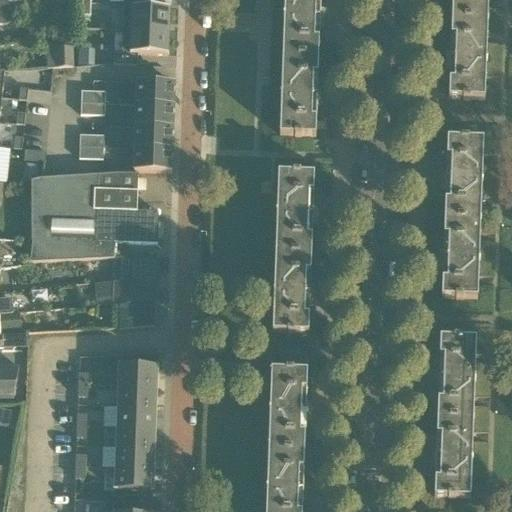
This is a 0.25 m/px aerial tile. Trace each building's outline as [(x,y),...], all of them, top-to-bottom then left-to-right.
[(0,0),(0,25),(7,26),(8,2),(16,2),(16,0),(0,0)] [(318,58),(319,40),(315,40),(315,0),(284,0),(282,57),(318,58)] [(456,0),(456,2),(452,2),(452,20),(488,21),(488,0),(456,0)] [(82,17),(91,17),(91,5),(82,5),(82,17)] [(131,8),(130,32),(169,33),(169,10),(131,8)] [(485,101),(488,21),(452,20),(451,38),(455,38),(454,81),(449,81),(449,99),(463,100),(463,101),(470,101),(470,100),(485,101)] [(169,33),(130,32),(129,55),(114,55),(113,66),(137,67),(137,56),(168,57),(169,33)] [(73,69),(72,49),(56,49),(57,69),(73,69)] [(315,138),(316,119),(312,119),(313,76),(318,76),(318,58),(282,57),(279,137),(294,137),(294,138),(301,138),(301,137),(315,138)] [(120,107),(136,108),(136,107),(173,108),(174,85),(121,83),(120,107)] [(20,90),(19,102),(27,103),(28,91),(20,90)] [(81,93),(81,105),(105,106),(105,94),(81,93)] [(105,106),(81,105),(80,117),(104,117),(105,106)] [(173,130),(173,108),(136,107),(136,108),(135,129),(173,130)] [(16,126),(24,127),(25,115),(17,114),(16,126)] [(135,129),(134,151),(172,152),(173,130),(135,129)] [(80,137),(79,149),(103,150),(104,138),(80,137)] [(13,151),(21,152),(23,140),(15,139),(13,151)] [(447,139),(446,158),(451,158),(449,202),(445,201),(444,219),(480,220),(483,141),(468,140),(468,139),(461,139),(461,140),(447,139)] [(103,150),(79,149),(79,161),(103,162),(103,150)] [(171,175),(172,152),(134,151),(134,174),(171,175)] [(311,255),(312,238),(312,237),(308,237),(309,194),(313,194),(314,176),(300,175),(300,174),(293,174),(293,175),(278,174),(275,254),(311,255)] [(114,244),(157,246),(157,240),(161,240),(164,238),(164,229),(161,226),(158,226),(158,217),(160,215),(158,213),(158,214),(137,213),(138,175),(118,175),(39,181),(32,183),(31,243),(33,243),(30,263),(32,264),(113,260),(114,244)] [(478,300),(480,220),(444,219),(444,237),(448,237),(447,280),(442,280),(442,299),(456,299),(455,300),(463,301),(463,300),(478,300)] [(308,335),(309,316),(305,316),(306,273),(310,273),(311,255),(275,254),(272,334),(287,334),(287,335),(294,336),(294,334),(308,335)] [(129,288),(156,289),(157,258),(113,260),(112,283),(129,282),(129,288)] [(155,304),(156,289),(129,288),(128,303),(155,304)] [(154,328),(155,304),(128,303),(128,306),(119,305),(118,330),(154,328)] [(0,336),(1,336),(0,331),(21,330),(20,315),(0,316),(0,336)] [(440,339),(439,356),(439,358),(444,358),(442,401),(438,401),(437,419),(473,420),(476,340),(461,340),(461,339),(454,338),(454,339),(440,339)] [(118,388),(156,390),(157,368),(119,367),(118,388)] [(0,400),(13,401),(19,369),(0,368),(0,400)] [(304,452),(305,434),(300,435),(302,391),(306,391),(307,373),(293,372),(293,371),(286,371),(286,372),(271,371),(268,451),(304,452)] [(78,387),(88,387),(89,375),(79,375),(78,387)] [(88,387),(78,387),(78,399),(88,399),(88,387)] [(156,390),(118,388),(118,409),(155,410),(156,390)] [(155,410),(118,409),(117,429),(155,430),(155,410)] [(77,428),(87,428),(87,416),(77,416),(77,428)] [(471,500),(473,420),(437,419),(436,436),(441,436),(439,480),(435,480),(434,498),(448,499),(448,500),(455,500),(455,499),(471,500)] [(86,440),(87,428),(77,428),(76,439),(86,440)] [(154,451),(155,430),(117,429),(116,449),(154,451)] [(115,470),(153,471),(154,451),(116,449),(115,470)] [(297,511),(299,470),(303,470),(304,452),(268,451),(265,511),(297,511)] [(75,468),(85,469),(86,457),(76,456),(75,468)] [(75,468),(75,480),(85,481),(85,469),(75,468)] [(153,471),(115,470),(115,491),(152,493),(153,471)]
